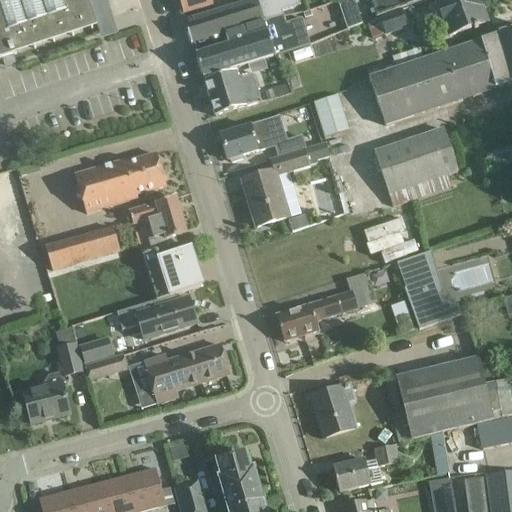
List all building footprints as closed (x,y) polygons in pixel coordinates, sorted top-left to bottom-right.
[(0,0),(0,60),(16,55),(15,51),(111,19),(104,0),(0,0)] [(178,0),(183,15),(213,7),(210,0),(178,0)] [(192,46),(225,36),(227,36),(264,24),(263,22),(283,17),(281,12),(301,6),(299,0),(257,0),(253,1),(188,22),(191,33),(188,34),(191,45),(191,46),(192,46)] [(340,0),(346,28),(361,25),(355,0),(340,0)] [(368,0),(375,19),(426,0),(368,0)] [(478,0),(434,0),(448,37),(487,23),(478,0)] [(401,12),(382,19),(389,36),(408,29),(401,12)] [(275,58),(294,53),(308,48),(302,28),(300,21),(285,25),(283,26),(281,19),(264,24),(227,36),(225,36),(226,42),(228,46),(228,47),(196,57),(203,80),(275,58)] [(385,128),(511,83),(511,31),(500,35),(368,78),(385,128)] [(252,75),(238,79),(236,72),(204,82),(214,117),(261,102),(252,75)] [(287,85),(264,93),(267,102),(290,93),(287,85)] [(313,103),(325,138),(351,129),(338,94),(313,103)] [(232,164),(242,161),(242,158),(275,147),(279,158),(305,150),(302,139),(276,147),(268,122),(221,137),(228,162),(231,161),(232,164)] [(454,128),(446,130),(451,142),(458,140),(454,128)] [(374,152),(389,197),(393,209),(451,189),(447,178),(459,174),(442,129),(374,152)] [(255,229),(289,219),(300,215),(288,175),(310,168),(310,167),(318,164),(317,162),(331,158),(326,144),(305,150),(279,158),(266,162),(270,173),(241,182),(255,229)] [(135,196),(166,187),(156,155),(126,164),(125,162),(74,177),(86,214),(136,199),(135,196)] [(143,257),(157,254),(156,252),(179,245),(176,238),(187,235),(176,199),(129,213),(133,226),(148,222),(153,239),(148,240),(152,254),(143,257)] [(112,229),(45,249),(52,273),(119,253),(112,229)] [(344,239),(343,252),(357,253),(358,240),(344,239)] [(143,257),(156,302),(157,304),(171,299),(171,298),(202,288),(190,249),(158,259),(157,254),(143,257)] [(445,302),(431,253),(421,256),(406,262),(396,265),(406,290),(404,290),(419,331),(462,315),(458,306),(445,302)] [(390,258),(375,263),(377,270),(392,265),(390,258)] [(318,333),(314,322),(375,304),(367,275),(346,281),(350,294),(277,316),(285,343),(318,333)] [(511,298),(503,301),(507,317),(511,315),(511,298)] [(157,304),(156,302),(116,314),(121,332),(138,327),(142,342),(196,326),(189,300),(173,305),(171,299),(157,304)] [(404,303),(390,308),(400,337),(415,332),(404,303)] [(60,349),(57,350),(64,379),(83,374),(76,345),(75,345),(71,330),(56,334),(60,349)] [(108,340),(80,348),(85,367),(113,359),(108,340)] [(143,364),(157,406),(177,399),(175,393),(229,376),(220,347),(166,364),(164,358),(143,364)] [(123,357),(85,368),(89,381),(126,370),(123,357)] [(442,434),(475,426),(493,422),(511,418),(511,404),(508,383),(494,385),(491,373),(482,375),(478,360),(396,379),(411,442),(430,437),(437,477),(448,474),(442,434)] [(30,426),(70,416),(62,387),(66,383),(58,374),(49,376),(45,384),(46,389),(22,395),(30,426)] [(349,386),(310,398),(323,440),(355,430),(347,403),(353,401),(349,386)] [(511,418),(493,422),(475,426),(481,451),(511,444),(511,418)] [(169,444),(174,461),(189,457),(185,440),(169,444)] [(339,494),(370,486),(382,484),(378,468),(398,464),(395,448),(374,453),(376,461),(365,464),(364,461),(333,469),(339,494)] [(214,464),(219,479),(217,480),(226,511),(233,511),(263,503),(253,469),(249,470),(245,455),(214,464)] [(156,471),(126,478),(134,511),(146,511),(174,505),(170,490),(161,492),(156,471)] [(511,511),(511,474),(487,478),(491,511),(511,511)] [(134,511),(126,478),(97,486),(103,511),(134,511)] [(205,511),(198,483),(173,490),(179,511),(205,511)] [(103,511),(97,486),(68,493),(72,511),(103,511)] [(41,511),(72,511),(68,493),(38,501),(41,511)] [(343,511),(374,511),(372,502),(342,509),(343,511)] [(265,511),(263,503),(233,511),(265,511)] [(436,511),(456,511),(455,503),(436,506),(436,511)]
